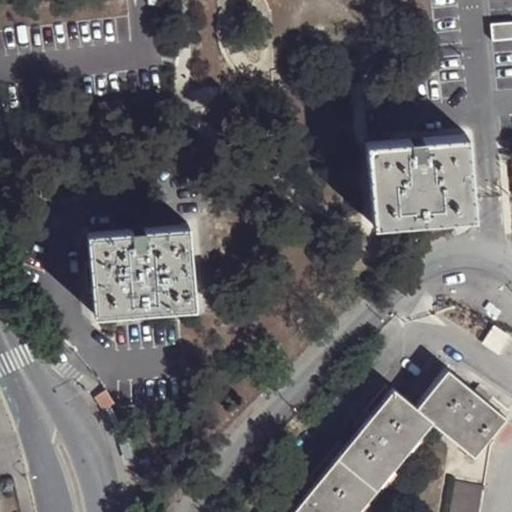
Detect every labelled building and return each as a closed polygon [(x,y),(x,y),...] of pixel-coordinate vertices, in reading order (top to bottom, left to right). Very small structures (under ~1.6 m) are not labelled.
[(511,22),(490,25),(491,43),(511,40),(511,22)] [(365,144),(372,224),(472,217),(464,135),(365,144)] [(192,304),(186,224),(87,232),(93,311),(192,304)] [(501,351),(511,336),(494,325),(484,340),(501,351)] [(491,402),(481,394),(476,389),(449,367),(418,405),(435,418),(433,420),(476,454),(485,442),(490,437),(506,414),(491,402)] [(481,394),(485,389),(480,385),(476,389),(481,394)] [(435,418),(418,405),(393,386),(371,414),(363,424),(358,429),(315,483),(307,493),(303,497),(291,511),(357,511),(433,420),(435,418)] [(496,397),(485,389),(481,394),(491,402),(496,397)] [(357,420),(363,424),(371,414),(365,410),(357,420)] [(353,425),(358,429),(363,424),(357,420),(353,425)] [(302,488),(307,493),(315,483),(310,479),(302,488)] [(457,480),(451,511),(481,511),(486,484),(457,480)] [(298,493),(303,497),(307,493),(302,488),(298,493)]
